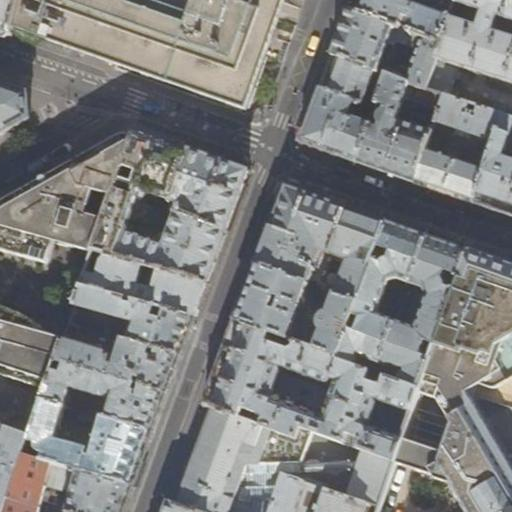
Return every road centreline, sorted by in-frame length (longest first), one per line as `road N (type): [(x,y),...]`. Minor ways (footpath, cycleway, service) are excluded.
road 1 (residential): [(270,155),(144,511)]
road 2 (residential): [(270,155),(511,243)]
road 3 (residential): [(329,0),(270,155)]
road 4 (residential): [(119,98),(270,155)]
road 5 (residential): [(0,168),(119,98)]
road 6 (residential): [(0,58),(119,98)]
